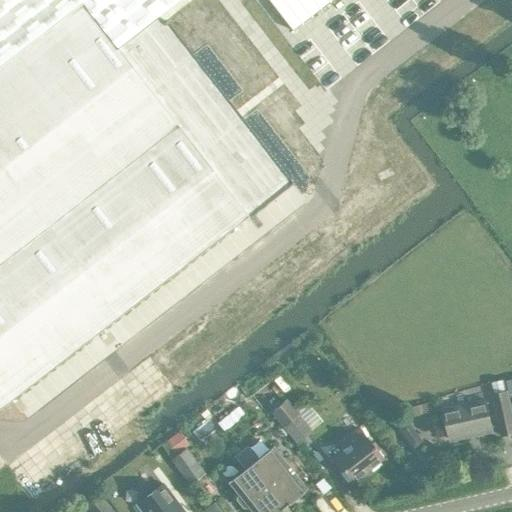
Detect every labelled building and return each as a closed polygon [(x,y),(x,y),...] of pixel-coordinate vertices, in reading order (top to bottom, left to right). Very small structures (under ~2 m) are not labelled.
[(0,0),(0,406),(289,182),(159,14),(176,0),(0,0)] [(267,0),(291,31),(331,0),(267,0)] [(511,417),(506,391),(494,394),(502,435),(511,432),(511,417)] [(270,411),(283,427),(298,415),(285,398),(270,411)] [(485,400),(444,409),(450,439),(492,430),(485,400)] [(238,406),(217,423),(224,431),(244,415),(238,406)] [(298,415),(283,427),(295,442),(311,430),(298,415)] [(352,482),(382,458),(358,428),(337,444),(341,449),(332,457),(352,482)] [(240,451),(283,506),(306,488),(294,474),(295,466),(288,457),(281,456),(272,445),(256,458),(246,446),(240,451)] [(183,447),(169,459),(187,482),(202,471),(183,447)] [(275,511),(283,506),(240,451),(233,456),(243,468),(227,481),(237,492),(235,499),(242,507),(249,508),(252,511),(275,511)] [(181,511),(161,485),(136,505),(140,511),(181,511)] [(78,511),(114,511),(101,495),(83,508),(78,511)]
